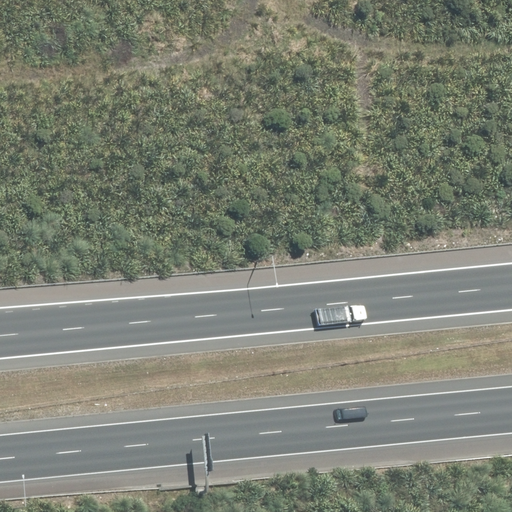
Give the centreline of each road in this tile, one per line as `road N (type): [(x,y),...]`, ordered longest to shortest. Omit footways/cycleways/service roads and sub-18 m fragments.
road 1 (motorway): [(0,336),(511,278)]
road 2 (motorway): [(511,404),(0,461)]
